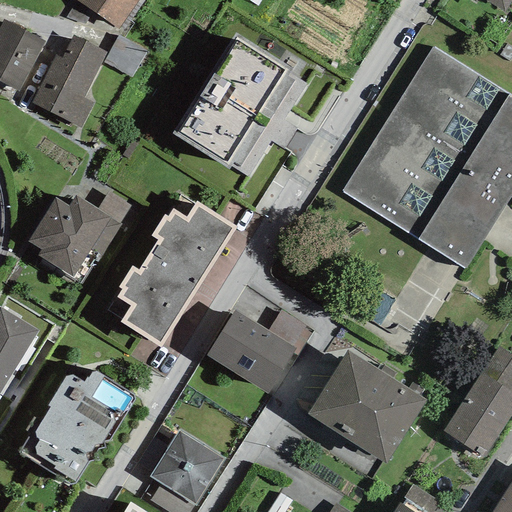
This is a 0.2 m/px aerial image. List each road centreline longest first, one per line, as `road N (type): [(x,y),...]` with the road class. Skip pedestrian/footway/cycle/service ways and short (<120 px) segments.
road 1 (residential): [(414,0),(244,271)]
road 2 (residential): [(244,271),(324,331),(210,511)]
road 3 (residential): [(244,271),(90,511)]
